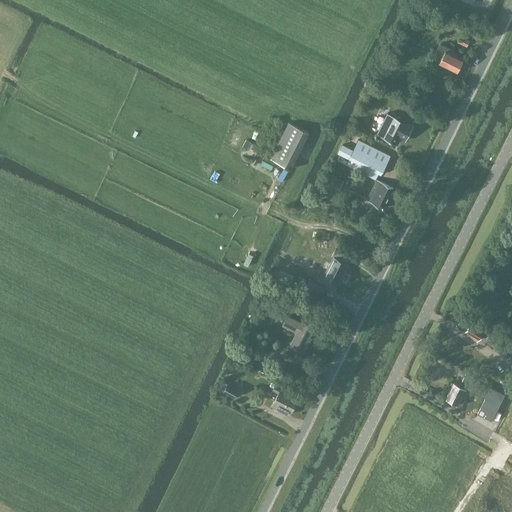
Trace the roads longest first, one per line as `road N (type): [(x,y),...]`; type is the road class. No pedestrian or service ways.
road 1 (unclassified): [(262,511),(511,5)]
road 2 (tertiary): [(327,511),(511,141)]
